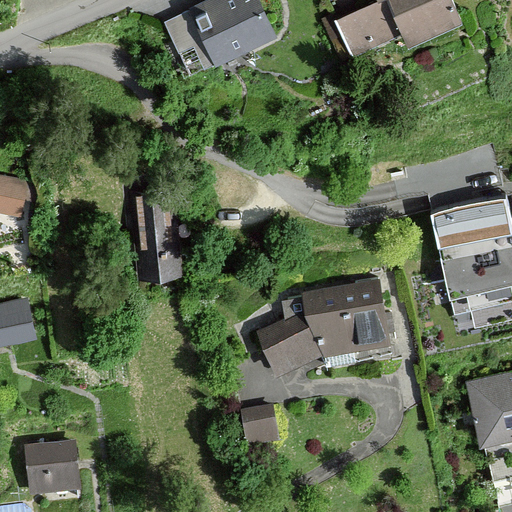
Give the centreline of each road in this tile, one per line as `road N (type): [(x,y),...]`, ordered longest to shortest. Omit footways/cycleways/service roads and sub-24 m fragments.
road 1 (unknown): [(264,511),(383,433),(389,416),(382,403)]
road 2 (unclassified): [(111,0),(0,47)]
